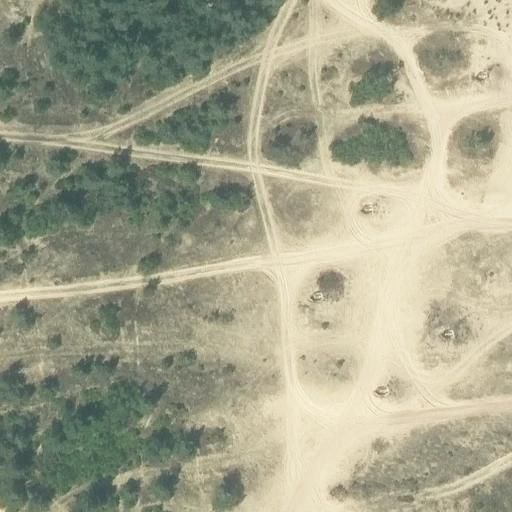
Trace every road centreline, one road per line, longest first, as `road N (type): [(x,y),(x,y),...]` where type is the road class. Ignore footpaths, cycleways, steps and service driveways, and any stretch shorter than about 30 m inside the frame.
road 1 (track): [(329,443),(288,384),(258,168),(0,136)]
road 2 (track): [(511,406),(404,418),(329,443),(278,511)]
